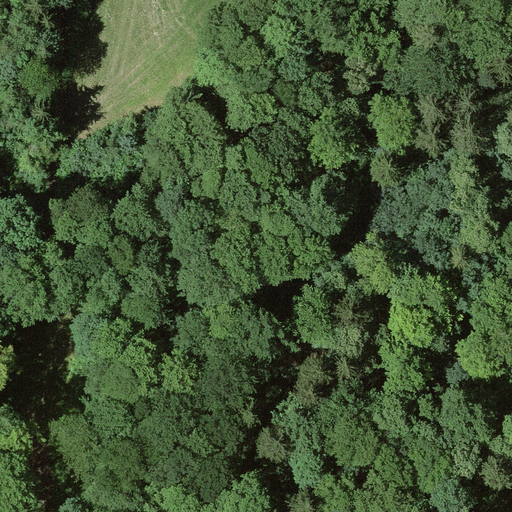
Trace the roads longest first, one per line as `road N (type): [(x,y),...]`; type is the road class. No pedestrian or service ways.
road 1 (track): [(55,190),(58,333),(39,439),(48,511)]
road 2 (track): [(511,227),(429,429),(410,511)]
road 3 (track): [(63,0),(55,190)]
